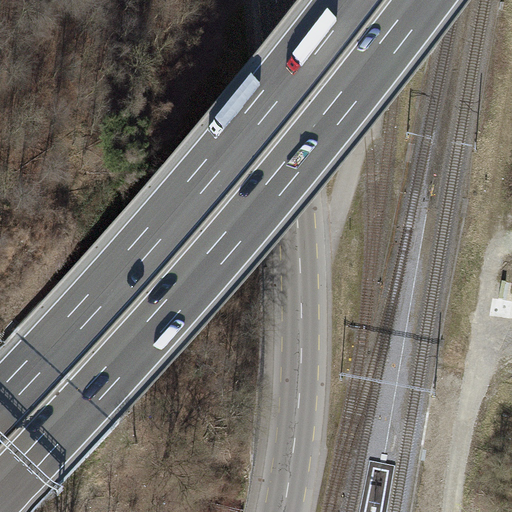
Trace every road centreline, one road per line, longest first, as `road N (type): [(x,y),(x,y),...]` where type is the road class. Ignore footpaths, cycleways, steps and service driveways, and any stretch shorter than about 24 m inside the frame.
road 1 (motorway): [(0,494),(225,248),(425,0)]
road 2 (motorway): [(346,0),(177,207),(0,401)]
road 3 (primary): [(284,511),(302,354),(277,0)]
road 4 (track): [(511,243),(498,247),(453,511)]
road 5 (track): [(498,247),(498,177),(511,97)]
